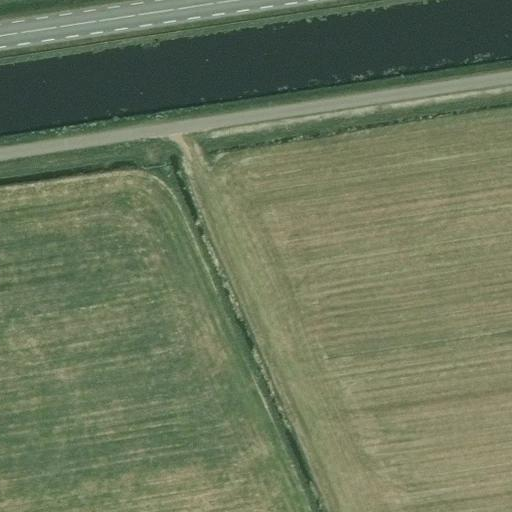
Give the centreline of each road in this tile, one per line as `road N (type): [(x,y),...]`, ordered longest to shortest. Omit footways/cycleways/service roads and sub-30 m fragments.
road 1 (unclassified): [(0,153),(511,77)]
road 2 (primary): [(245,0),(0,37)]
